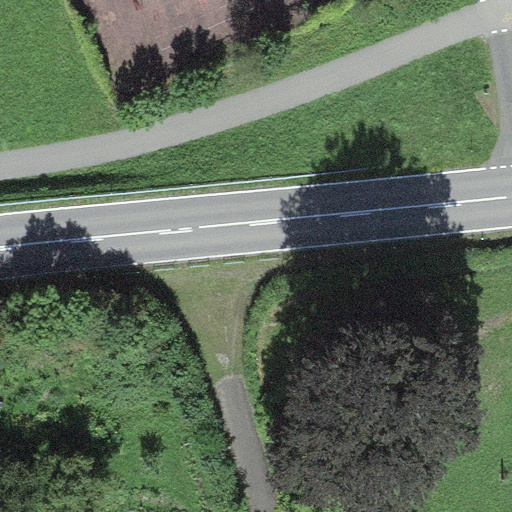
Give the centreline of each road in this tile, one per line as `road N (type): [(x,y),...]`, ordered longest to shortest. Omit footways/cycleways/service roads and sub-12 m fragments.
road 1 (primary): [(0,250),(511,199)]
road 2 (track): [(263,511),(222,376),(196,230)]
